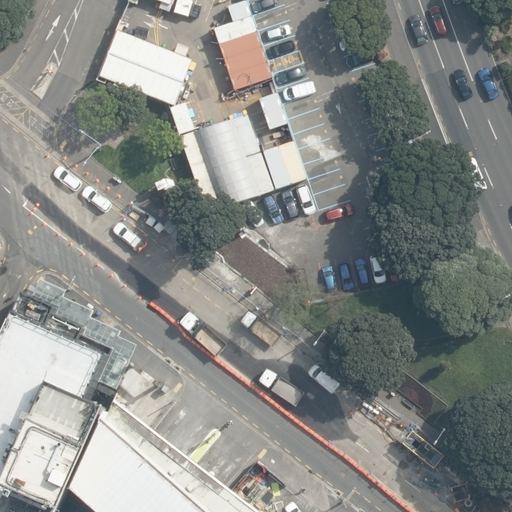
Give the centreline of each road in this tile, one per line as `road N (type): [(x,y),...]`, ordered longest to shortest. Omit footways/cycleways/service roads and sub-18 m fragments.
road 1 (tertiary): [(0,170),(434,511)]
road 2 (primary): [(511,173),(444,0)]
